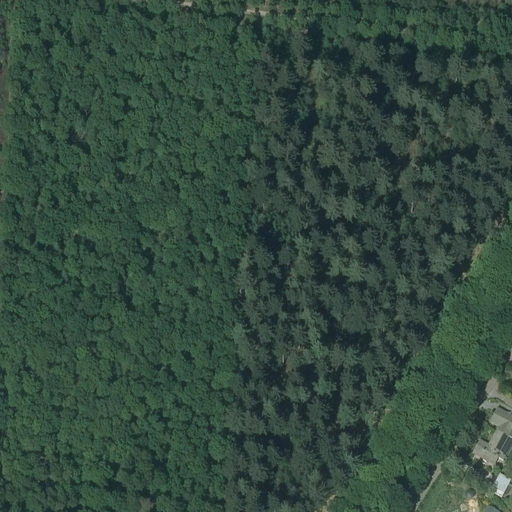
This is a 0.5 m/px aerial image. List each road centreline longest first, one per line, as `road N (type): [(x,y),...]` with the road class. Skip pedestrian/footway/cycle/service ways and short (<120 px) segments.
road 1 (track): [(258,13),(229,511)]
road 2 (track): [(511,44),(145,0)]
road 3 (unknown): [(355,511),(381,450),(511,234)]
road 4 (unclassified): [(412,511),(511,347)]
